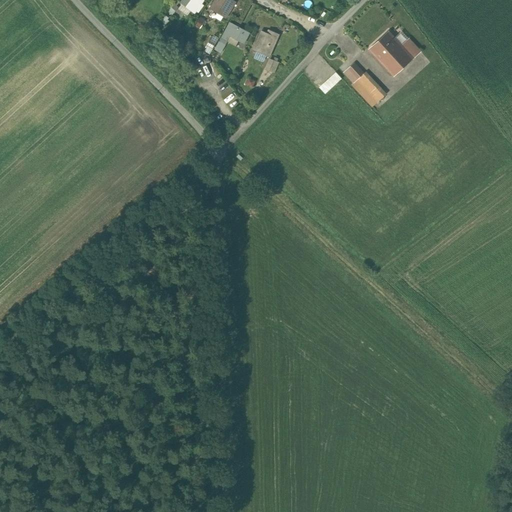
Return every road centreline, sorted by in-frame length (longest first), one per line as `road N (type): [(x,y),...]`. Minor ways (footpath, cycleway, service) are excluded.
road 1 (track): [(219,150),(505,396)]
road 2 (unclassified): [(219,150),(226,511)]
road 3 (unclassified): [(72,0),(219,150)]
road 4 (unclassified): [(219,150),(363,0)]
